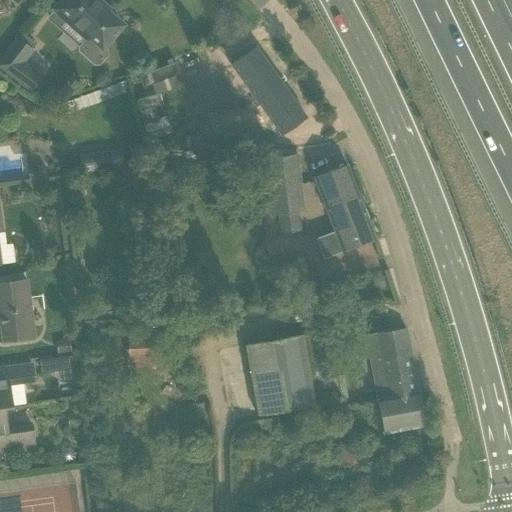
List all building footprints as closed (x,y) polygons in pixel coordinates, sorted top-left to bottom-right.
[(68,18),(89,36),(80,46),(80,52),(94,64),(100,64),(108,55),(102,49),(122,26),(106,12),(108,10),(97,0),(62,0),(54,10),(66,21),(68,18)] [(33,51),(16,38),(0,59),(0,69),(30,93),(43,76),(25,63),(33,51)] [(230,64),(256,100),(280,82),(255,46),(230,64)] [(172,62),(148,71),(156,93),(181,83),(172,62)] [(147,72),(137,74),(142,91),(152,88),(147,72)] [(280,82),(256,100),(281,136),(306,118),(280,82)] [(139,112),(140,111),(155,107),(162,105),(159,94),(155,95),(135,101),(139,112)] [(186,99),(190,111),(198,108),(194,97),(186,99)] [(198,108),(190,111),(194,122),(201,120),(198,108)] [(159,119),(143,124),(143,125),(146,134),(148,133),(168,126),(165,117),(159,119)] [(122,149),(101,152),(103,171),(124,169),(122,149)] [(268,217),(276,216),(298,213),(304,212),(296,155),(261,160),(268,217)] [(232,162),(213,164),(215,175),(233,173),(232,162)] [(375,240),(347,165),(315,177),(335,233),(318,240),(325,258),(375,240)] [(45,166),(27,168),(29,180),(46,178),(45,166)] [(26,280),(0,283),(0,320),(3,342),(34,338),(26,280)] [(379,400),(418,392),(406,328),(359,337),(364,362),(371,360),(379,400)] [(129,368),(153,367),(151,330),(128,331),(129,368)] [(341,399),(338,380),(337,376),(322,379),(314,333),(245,346),(258,415),(341,399)] [(56,342),(58,354),(71,353),(69,340),(56,342)] [(60,372),(74,370),(72,356),(39,361),(41,374),(60,372)] [(0,410),(9,409),(6,386),(35,382),(33,365),(0,369),(0,410)] [(418,392),(379,400),(377,401),(380,414),(383,433),(425,425),(418,392)] [(9,409),(0,410),(0,447),(35,444),(33,427),(4,430),(2,411),(9,410),(9,409)] [(68,415),(69,427),(81,426),(80,414),(68,415)] [(254,437),(249,431),(240,437),(245,443),(254,437)] [(361,463),(358,444),(337,447),(340,466),(361,463)] [(330,458),(314,461),(316,471),(332,468),(330,458)]
